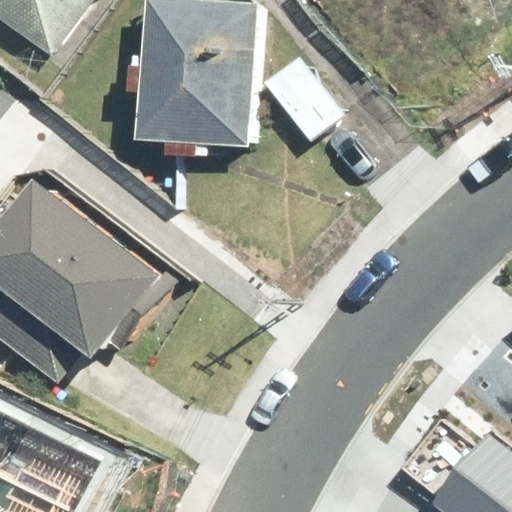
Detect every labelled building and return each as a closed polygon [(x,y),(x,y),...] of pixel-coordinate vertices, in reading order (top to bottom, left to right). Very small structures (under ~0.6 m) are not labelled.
[(0,0),(0,12),(52,51),(89,0),(0,0)] [(247,147),(257,4),(207,0),(146,0),(136,139),(247,147)] [(28,180),(0,217),(0,336),(69,388),(154,275),(28,180)] [(5,414),(0,424),(0,477),(70,511),(96,458),(5,414)] [(511,511),(511,454),(486,433),(432,497),(450,511),(511,511)] [(69,511),(70,511),(0,477),(0,511),(69,511)]
